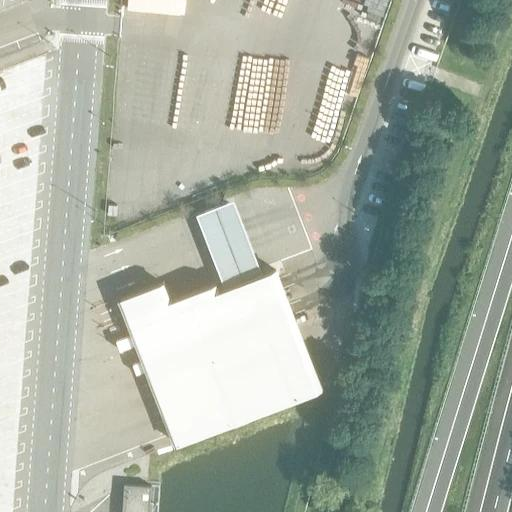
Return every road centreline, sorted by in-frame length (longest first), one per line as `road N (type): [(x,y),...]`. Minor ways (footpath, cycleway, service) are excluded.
road 1 (unclassified): [(44,511),(81,0)]
road 2 (motorway): [(511,256),(433,511)]
